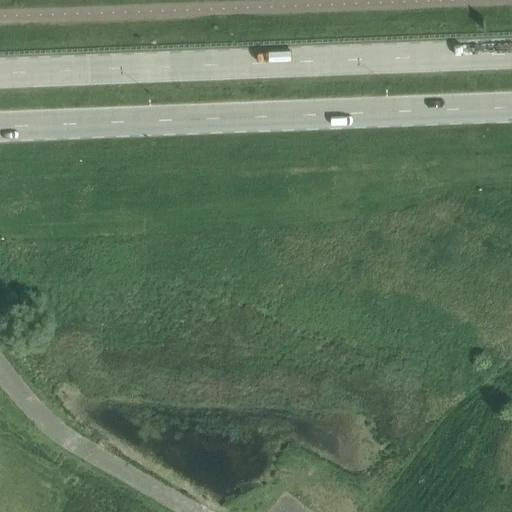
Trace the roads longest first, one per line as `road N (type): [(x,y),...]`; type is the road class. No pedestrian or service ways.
road 1 (secondary): [(0,130),(511,110)]
road 2 (secondary): [(511,55),(0,74)]
